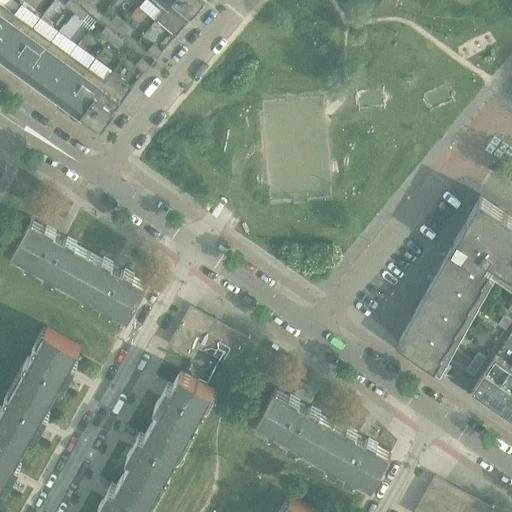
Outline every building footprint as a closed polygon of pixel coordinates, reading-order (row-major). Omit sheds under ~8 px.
[(69,0),(66,4),(75,12),(80,6),(73,0),(69,0)] [(174,0),(150,0),(163,11),(157,18),(158,19),(174,0)] [(174,0),(158,19),(177,35),(203,4),(203,3),(205,0),(174,0)] [(0,34),(15,14),(0,2),(0,34)] [(80,6),(75,12),(84,19),(89,13),(80,6)] [(0,34),(0,50),(11,58),(33,27),(15,14),(0,34)] [(112,20),(121,28),(126,22),(117,14),(112,20)] [(126,22),(121,28),(130,35),(135,29),(126,22)] [(11,58),(29,72),(53,41),(33,27),(11,58)] [(101,34),(110,41),(115,35),(106,28),(101,34)] [(115,35),(110,41),(119,49),(124,43),(115,35)] [(29,72),(47,86),(70,54),(53,41),(29,72)] [(163,52),(154,44),(148,50),(158,58),(163,52)] [(70,54),(47,86),(65,99),(89,67),(70,54)] [(137,64),(146,72),(151,66),(142,58),(137,64)] [(65,99),(84,113),(113,73),(112,72),(106,80),(89,67),(65,99)] [(113,73),(84,113),(103,127),(108,120),(109,121),(133,87),(113,73)] [(511,215),(482,194),(397,344),(436,371),(482,289),(491,274),(496,277),(499,272),(511,280),(511,215)] [(58,279),(70,286),(89,252),(57,234),(31,220),(12,253),(26,261),(24,266),(36,272),(38,268),(46,272),(43,277),(55,283),(58,279)] [(89,252),(70,286),(84,293),(83,294),(81,298),(93,304),(95,300),(103,304),(100,309),(112,315),(115,310),(129,318),(130,316),(147,284),(89,252)] [(206,335),(200,346),(199,347),(220,358),(234,366),(250,337),(249,337),(247,341),(192,311),(185,324),(206,335)] [(500,323),(507,329),(511,321),(511,319),(506,315),(500,323)] [(175,332),(200,346),(206,335),(185,324),(181,321),(175,332)] [(19,377),(53,396),(60,383),(65,386),(74,370),(78,362),(74,359),(81,346),(47,327),(19,377)] [(200,346),(175,332),(168,343),(194,357),(199,347),(200,346)] [(474,361),(481,366),(487,357),(480,352),(474,361)] [(473,389),(489,400),(511,368),(511,365),(497,355),(473,389)] [(481,366),(474,361),(468,369),(475,374),(481,366)] [(511,368),(489,400),(505,411),(511,401),(511,368)] [(152,421),(186,440),(214,389),(184,373),(180,370),(173,384),(168,381),(155,405),(160,408),(152,421)] [(19,377),(0,411),(0,433),(25,447),(32,434),(37,436),(50,413),(46,410),(53,396),(19,377)] [(301,448),(314,455),(333,421),(301,403),(275,389),(256,423),(270,431),(268,435),(279,442),(282,437),(290,441),(287,446),(299,453),(301,448)] [(124,472),(158,491),(186,440),(152,421),(145,434),(140,431),(127,455),(132,458),(124,472)] [(333,421),(314,455),(328,463),(325,467),(337,474),(339,469),(347,473),(344,478),(356,485),(359,480),(372,487),(391,453),(333,421)] [(0,491),(4,485),(9,488),(22,464),(17,461),(25,447),(0,433),(0,491)] [(103,509),(101,511),(146,511),(158,491),(124,472),(116,485),(112,482),(98,506),(103,509)] [(451,505),(446,511),(491,511),(492,511),(437,481),(429,494),(451,505)] [(419,502),(436,511),(446,511),(451,505),(429,494),(425,491),(419,502)] [(281,511),(320,511),(291,496),(281,511)] [(436,511),(419,502),(413,511),(436,511)]
